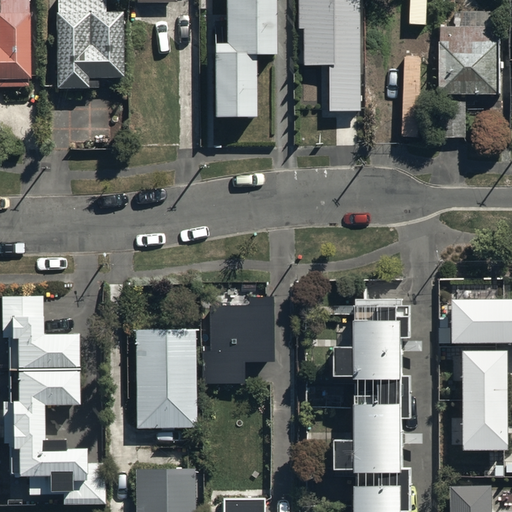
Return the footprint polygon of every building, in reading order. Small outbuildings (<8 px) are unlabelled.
[(0,0),(0,89),(30,89),(30,0),(0,0)] [(103,0),(58,0),(59,16),(56,16),(56,90),(99,90),(99,81),(123,81),(123,15),(103,15),(103,0)] [(275,58),(275,0),(224,0),(224,49),(213,49),(212,119),(252,120),(252,58),(275,58)] [(363,112),(362,0),(297,0),(298,31),(305,31),(306,68),(329,68),(329,113),(363,112)] [(430,27),(369,28),(370,107),(401,106),(401,104),(411,104),(411,97),(431,97),(430,27)] [(498,98),(497,28),(438,29),(438,98),(498,98)] [(80,408),(79,334),(43,335),(43,297),(1,298),(2,341),(9,340),(10,402),(3,402),(3,444),(10,444),(10,479),(27,479),(28,496),(65,496),(66,507),(100,507),(99,463),(87,463),(87,451),(67,451),(66,440),(44,440),(44,408),(80,408)] [(511,297),(452,298),(452,342),(511,341),(511,297)] [(271,364),(271,299),(247,299),(247,308),(208,307),(208,355),(203,355),(203,387),(242,387),(243,364),(271,364)] [(411,511),(412,475),(401,475),(401,426),(410,426),(410,384),(401,384),(401,369),(421,369),(421,349),(401,349),(401,345),(410,345),(410,314),(401,314),(401,308),(357,308),(357,355),(337,355),(337,383),(357,383),(357,446),(338,446),(338,474),(357,474),(357,511),(411,511)] [(136,329),(136,424),(200,423),(199,329),(136,329)] [(509,349),(465,349),(465,449),(510,449),(509,349)] [(136,471),(136,511),(199,511),(199,471),(136,471)] [(457,495),(457,511),(498,511),(498,495),(457,495)] [(260,511),(261,502),(219,501),(219,511),(260,511)]
